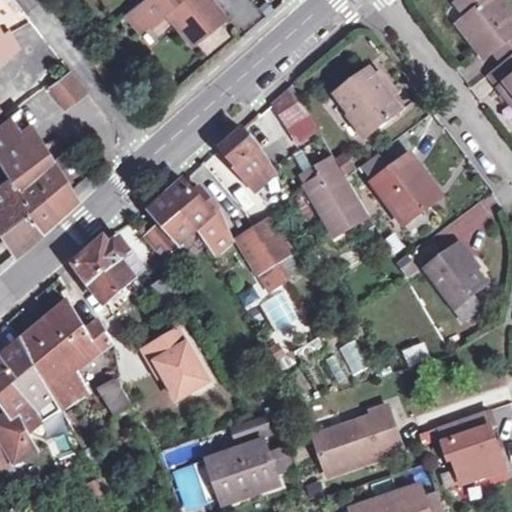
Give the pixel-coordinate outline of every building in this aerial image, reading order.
[(144,0),(133,10),(148,28),(164,15),(192,50),(226,22),(208,0),(144,0)] [(504,67),(511,61),(511,11),(503,0),(465,0),(459,4),(471,21),(460,29),(472,45),(483,37),(495,55),(504,67)] [(148,28),(133,10),(125,16),(140,35),(148,28)] [(0,62),(23,50),(14,34),(5,38),(0,29),(0,62)] [(483,37),(472,45),(484,62),(495,55),(483,37)] [(490,78),(507,101),(511,97),(511,61),(504,67),(490,78)] [(392,101),(385,91),(372,73),(338,97),(352,117),(349,119),(365,143),(403,116),(392,101)] [(71,77),(49,93),(66,114),(88,98),(71,77)] [(385,91),(392,101),(397,97),(390,88),(385,91)] [(311,118),(294,90),(275,106),(289,131),(311,118)] [(22,112),(10,121),(19,138),(32,131),(22,112)] [(321,136),(311,118),(289,131),(299,148),(321,136)] [(20,210),(28,225),(33,222),(40,234),(73,205),(64,188),(52,167),(32,131),(19,138),(10,121),(6,124),(0,128),(0,174),(6,185),(20,210)] [(224,151),(239,168),(237,170),(256,192),(277,175),(262,150),(259,152),(243,134),(224,151)] [(98,137),(79,149),(86,162),(96,157),(101,168),(103,166),(98,137)] [(69,155),(52,167),(64,188),(70,185),(68,181),(80,175),(69,155)] [(404,229),(438,205),(423,184),(429,180),(413,158),(374,186),(404,229)] [(314,202),(348,183),(347,181),(336,162),(320,171),(325,181),(312,188),(308,191),(314,202)] [(306,178),(312,188),(325,181),(320,171),(306,178)] [(423,184),(438,205),(444,200),(429,180),(423,184)] [(210,253),(228,237),(220,213),(203,192),(198,196),(187,183),(169,199),(198,232),(199,234),(210,253)] [(348,183),(314,202),(337,239),(370,220),(348,183)] [(0,236),(15,256),(35,238),(28,225),(20,210),(6,185),(0,189),(0,236)] [(198,232),(169,199),(152,215),(163,228),(146,243),(164,265),(199,234),(198,232)] [(33,222),(28,225),(35,238),(40,234),(33,222)] [(256,233),(275,266),(291,256),(292,256),(273,224),(256,233)] [(238,244),(258,276),(275,266),(256,233),(238,244)] [(230,245),(228,237),(210,253),(212,255),(230,245)] [(77,268),(92,287),(123,265),(122,262),(130,256),(119,241),(110,247),(106,242),(77,268)] [(232,250),(230,245),(212,255),(216,263),(232,250)] [(466,264),(471,261),(461,247),(426,272),(454,313),(471,301),(485,291),(474,274),(466,264)] [(291,256),(275,266),(285,284),(301,274),(291,256)] [(466,264),(474,274),(478,271),(471,261),(466,264)] [(123,265),(92,287),(107,307),(137,283),(123,265)] [(275,266),(258,276),(269,293),(285,284),(275,266)] [(186,304),(172,279),(154,289),(170,314),(186,304)] [(259,305),(275,333),(303,318),(286,289),(259,305)] [(373,317),(391,310),(386,297),(368,304),(373,317)] [(471,301),(454,313),(463,326),(480,314),(471,301)] [(25,344),(42,375),(89,338),(70,308),(25,344)] [(42,375),(63,415),(89,399),(77,378),(116,348),(103,326),(89,338),(42,375)] [(179,335),(145,355),(153,370),(157,367),(179,404),(210,386),(179,335)] [(357,339),(339,347),(352,376),(370,368),(357,339)] [(283,371),(293,365),(280,343),(270,349),(283,371)] [(42,375),(25,344),(0,364),(0,395),(13,416),(0,424),(0,446),(12,469),(37,455),(27,438),(63,415),(42,375)] [(421,348),(403,355),(409,372),(427,365),(421,348)] [(122,394),(120,382),(108,389),(114,399),(122,394)] [(122,417),(132,411),(127,403),(117,407),(122,417)] [(318,441),(331,480),(404,455),(389,412),(373,418),(374,422),(318,441)] [(496,430),(491,414),(438,431),(450,466),(455,465),(463,489),(506,475),(491,432),(496,430)] [(265,421),(234,432),(240,448),(271,438),(265,421)] [(62,460),(81,451),(71,429),(52,438),(62,460)] [(197,436),(160,455),(167,470),(204,452),(197,436)] [(0,475),(12,469),(0,446),(0,475)] [(209,465),(223,504),(251,494),(253,500),(281,491),(277,479),(271,460),(266,446),(209,465)] [(288,454),(271,460),(277,479),(295,473),(288,454)] [(184,511),(205,504),(193,467),(172,474),(184,511)] [(12,469),(0,475),(0,485),(1,488),(18,478),(12,469)] [(430,511),(427,504),(423,492),(363,511),(430,511)] [(427,504),(430,511),(443,511),(440,500),(427,504)]
